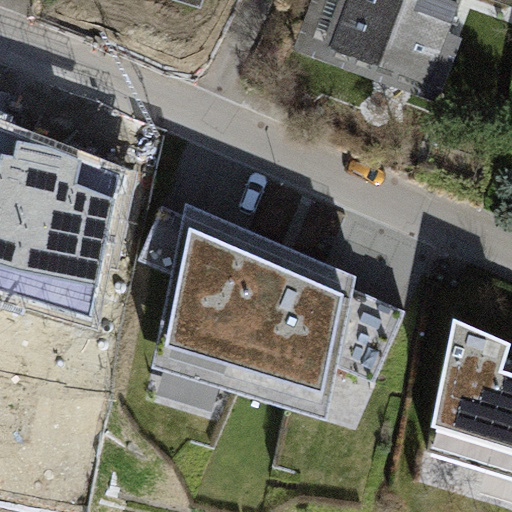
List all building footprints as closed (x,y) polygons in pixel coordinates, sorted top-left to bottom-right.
[(345,0),(350,2),(334,47),(428,81),(444,39),(446,40),(460,0),(345,0)] [(12,183),(0,180),(0,293),(56,304),(70,236),(53,232),(66,168),(17,158),(12,183)] [(140,195),(110,189),(99,247),(129,253),(140,195)] [(356,277),(186,204),(184,215),(163,207),(139,261),(172,274),(153,368),(328,420),(338,367),(374,383),(405,312),(354,289),(356,277)] [(117,318),(124,277),(93,272),(86,313),(117,318)] [(510,344),(455,320),(427,452),(511,477),(511,350),(508,350),(510,344)]
